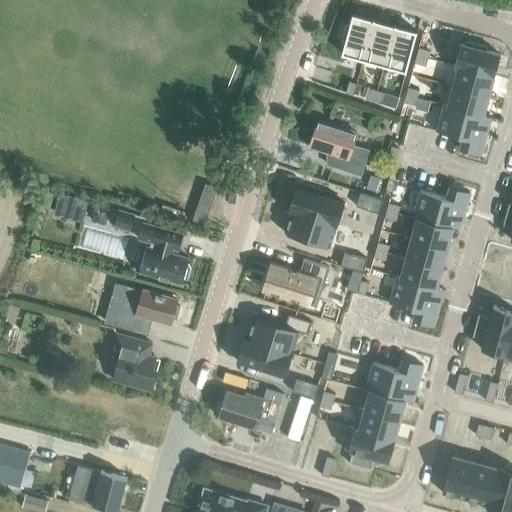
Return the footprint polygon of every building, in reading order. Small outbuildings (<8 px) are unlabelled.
[(345,23),(341,40),(345,41),(342,51),(341,53),(343,53),(362,58),(362,59),(363,59),(374,18),(373,17),(373,18),(372,17),(372,18),(354,13),(352,12),(352,14),(349,24),(345,23)] [(374,18),(363,59),(364,59),(383,64),(384,65),(395,23),(394,24),(393,23),(393,24),(376,19),(376,18),(375,18),(374,18)] [(395,23),(384,65),(385,65),(385,64),(404,70),(406,71),(407,68),(406,68),(416,32),(417,32),(417,30),(415,29),(415,30),(398,25),(398,24),(397,24),(395,23)] [(460,43),(454,65),(494,76),(500,54),(491,51),(492,47),(470,41),(469,45),(460,43)] [(419,47),(417,54),(428,57),(430,50),(419,47)] [(417,54),(415,62),(426,65),(428,57),(417,54)] [(458,66),(452,85),(489,95),(494,76),(454,65),(458,66)] [(349,80),(345,92),(353,94),(357,83),(349,80)] [(444,103),(443,104),(484,115),(489,95),(452,85),(447,104),(444,103)] [(408,86),(406,94),(417,97),(420,89),(408,86)] [(370,87),(366,98),(374,101),(377,89),(370,87)] [(377,89),(374,101),(381,103),(384,93),(385,92),(377,89)] [(384,93),(381,103),(395,108),(399,97),(384,93)] [(406,94),(404,101),(415,105),(417,97),(406,94)] [(443,104),(436,130),(463,138),(460,149),(481,154),(491,117),(484,115),(443,104)] [(356,132),(317,119),(309,147),(332,154),(329,166),(356,174),(363,153),(351,149),(356,132)] [(388,156),(397,159),(401,146),(392,143),(388,156)] [(368,180),(365,189),(376,193),(380,179),(370,176),(368,180)] [(190,227),(202,231),(216,189),(203,185),(190,227)] [(296,187),(289,210),(336,225),(344,202),(296,187)] [(420,191),(412,217),(452,228),(460,230),(467,204),(470,193),(449,187),(446,198),(420,191)] [(60,192),(55,209),(84,218),(89,200),(60,192)] [(360,192),(356,206),(379,213),(383,200),(360,192)] [(389,203),(386,210),(398,213),(400,206),(389,203)] [(511,203),(509,203),(503,225),(511,227),(511,236),(511,240),(511,203)] [(157,218),(180,226),(184,212),(161,205),(157,218)] [(90,217),(104,221),(106,215),(92,210),(90,217)] [(114,226),(130,231),(134,215),(118,210),(114,226)] [(292,212),(285,233),(329,248),(336,225),(289,210),(288,211),(292,212)] [(386,210),(384,218),(396,221),(398,213),(386,210)] [(416,219),(411,238),(447,248),(452,228),(412,217),(412,218),(416,219)] [(150,242),(148,247),(146,246),(138,273),(180,285),(188,258),(170,253),(172,248),(178,250),(182,233),(143,222),(139,239),(150,242)] [(411,238),(405,258),(442,268),(447,248),(411,238)] [(378,242),(376,250),(387,253),(389,245),(378,242)] [(376,250),(373,257),(385,260),(387,253),(376,250)] [(343,256),(339,270),(362,276),(366,263),(343,256)] [(397,276),(396,276),(436,287),(442,268),(405,258),(400,277),(397,276)] [(272,261),(264,288),(308,302),(316,275),(301,270),(301,268),(289,264),(289,266),(272,261)] [(339,270),(335,283),(358,290),(361,280),(362,276),(339,270)] [(396,276),(389,303),(415,310),(412,321),(434,327),(444,290),(436,287),(396,276)] [(358,290),(358,292),(365,294),(369,283),(361,280),(358,290)] [(142,292),(128,288),(117,325),(140,332),(145,317),(170,324),(172,318),(175,317),(177,314),(178,311),(178,308),(175,305),(177,300),(143,290),(142,292)] [(478,314),(472,337),(484,340),(481,349),(505,356),(511,330),(511,310),(493,306),(490,317),(478,314)] [(244,337),(244,338),(291,353),(298,331),(305,333),(309,321),(286,314),(282,326),(254,317),(247,338),(244,337)] [(69,324),(71,329),(76,330),(80,326),(78,321),(73,320),(69,324)] [(152,343),(116,333),(111,350),(121,352),(113,380),(151,391),(157,370),(153,368),(156,358),(149,356),(152,343)] [(244,338),(236,361),(284,376),(291,353),(244,338)] [(328,351),(325,363),(333,365),(336,353),(328,351)] [(372,363),(365,390),(405,401),(413,403),(423,365),(402,360),(399,371),(372,363)] [(459,373),(454,392),(461,394),(466,375),(459,373)] [(296,378),(292,392),(315,399),(319,385),(296,378)] [(490,381),(484,401),(492,403),(497,384),(490,381)] [(363,410),(363,411),(400,421),(400,420),(405,401),(365,390),(365,391),(369,392),(363,410)] [(219,417),(250,427),(270,433),(279,404),(246,393),(244,396),(227,391),(219,417)] [(324,391),(321,399),(333,402),(335,395),(324,391)] [(312,400),(300,396),(287,437),(299,441),(312,400)] [(321,399),(319,407),(331,410),(333,402),(321,399)] [(355,428),(354,429),(394,440),(400,421),(363,411),(358,429),(355,428)] [(478,424),(475,436),(483,438),(486,426),(478,424)] [(486,426),(483,438),(490,440),(494,428),(486,426)] [(354,429),(348,451),(352,452),(349,464),(371,470),(375,458),(388,462),(394,440),(354,429)] [(30,452),(0,444),(0,481),(21,487),(30,452)] [(447,458),(442,475),(446,476),(442,493),(466,499),(476,462),(452,455),(451,459),(447,458)] [(327,457),(322,476),(329,478),(334,459),(327,457)] [(476,462),(466,499),(488,506),(487,511),(499,468),(476,462)] [(87,468),(79,501),(93,504),(117,511),(126,478),(102,472),(87,468)] [(511,511),(511,471),(499,468),(487,511),(489,511),(511,511)] [(265,511),(267,506),(248,501),(247,502),(204,489),(197,511),(265,511)] [(45,511),(48,501),(25,495),(22,507),(40,511),(45,511)]
